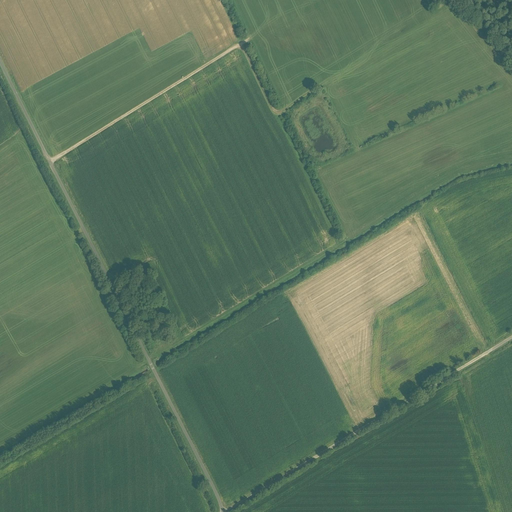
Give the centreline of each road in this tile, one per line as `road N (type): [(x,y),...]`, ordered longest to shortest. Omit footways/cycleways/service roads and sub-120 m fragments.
road 1 (unclassified): [(224,511),(0,61)]
road 2 (unclassified): [(511,338),(225,511)]
